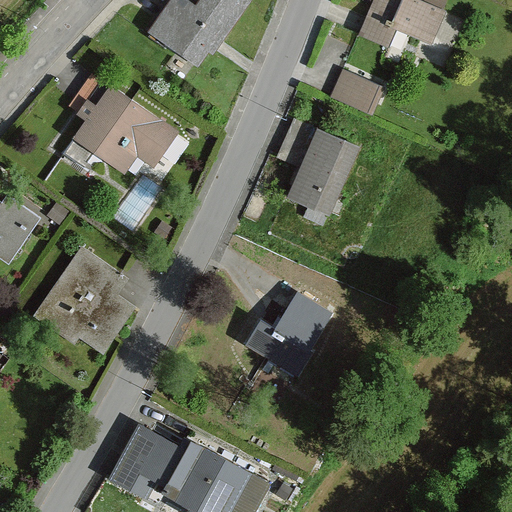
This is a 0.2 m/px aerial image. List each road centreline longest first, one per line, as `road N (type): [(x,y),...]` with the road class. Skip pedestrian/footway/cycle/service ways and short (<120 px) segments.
road 1 (residential): [(303,0),(121,401),(55,511)]
road 2 (residential): [(91,0),(0,111)]
